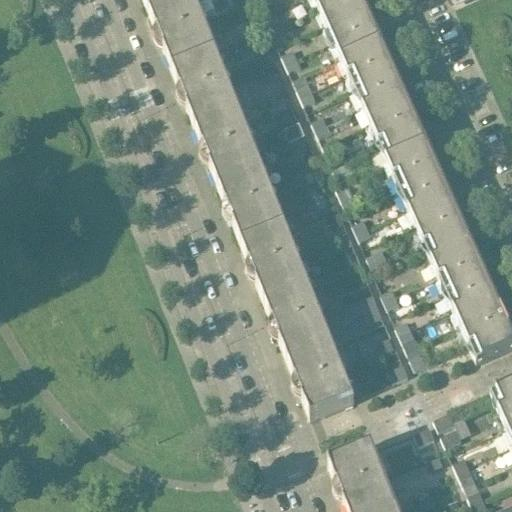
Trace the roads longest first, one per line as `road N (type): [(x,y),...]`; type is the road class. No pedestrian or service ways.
road 1 (residential): [(65,0),(269,511)]
road 2 (residential): [(304,511),(101,0)]
road 3 (residential): [(511,238),(404,0)]
